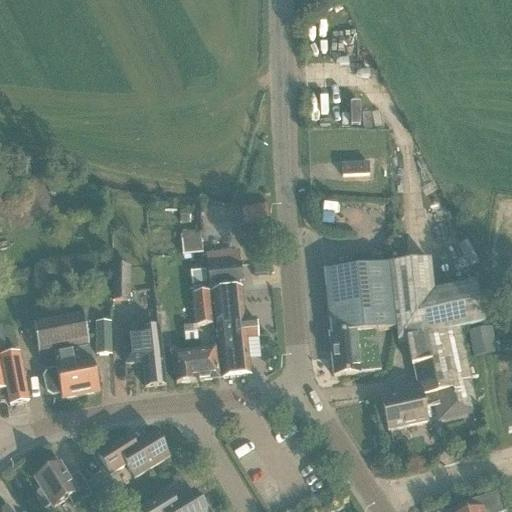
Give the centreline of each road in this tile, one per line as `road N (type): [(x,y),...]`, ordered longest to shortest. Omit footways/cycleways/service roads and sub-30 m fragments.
road 1 (tertiary): [(302,388),(289,299),(279,0)]
road 2 (unclassified): [(7,440),(190,404)]
road 3 (tertiary): [(385,511),(302,388)]
road 4 (residential): [(250,511),(190,404)]
